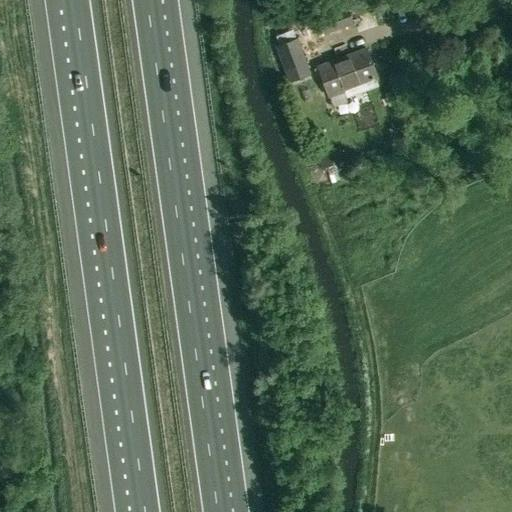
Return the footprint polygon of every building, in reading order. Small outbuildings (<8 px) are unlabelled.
[(299,12),(303,24),(316,20),(311,8),(299,12)] [(324,35),(338,30),(332,15),(319,20),(324,35)] [(310,73),(297,38),(279,45),(291,80),(310,73)] [(377,85),(374,78),(377,77),(367,49),(317,66),(328,95),(343,89),(346,96),(377,85)] [(331,149),(319,153),(325,168),(336,164),(341,162),(336,147),(331,149)]
